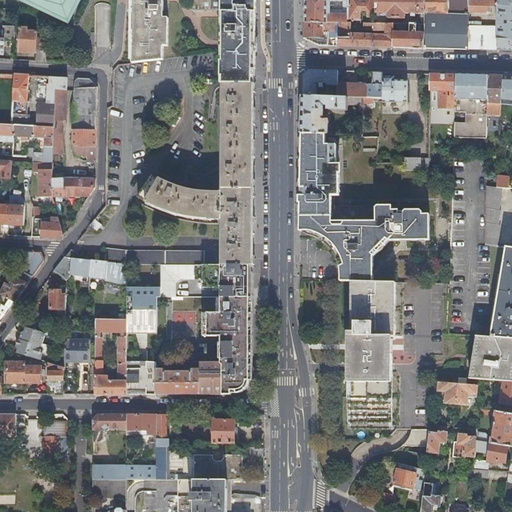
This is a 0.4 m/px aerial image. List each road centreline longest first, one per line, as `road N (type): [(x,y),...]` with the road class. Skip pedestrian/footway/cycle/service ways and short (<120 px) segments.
road 1 (residential): [(66,246),(100,194),(102,79),(0,66)]
road 2 (residential): [(511,64),(280,59)]
road 3 (secondary): [(280,59),(283,287)]
road 4 (residential): [(281,403),(78,404)]
road 5 (secondary): [(309,463),(308,397),(283,287)]
